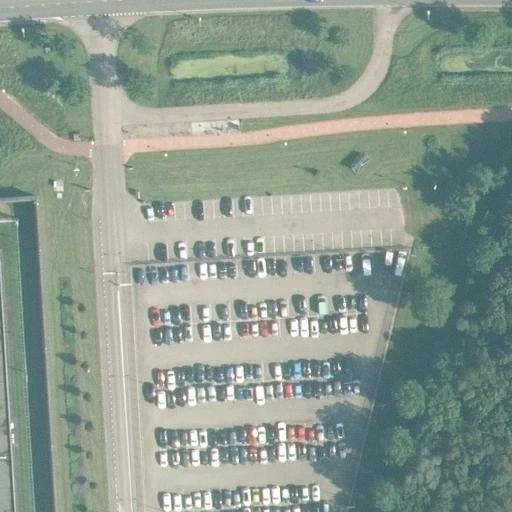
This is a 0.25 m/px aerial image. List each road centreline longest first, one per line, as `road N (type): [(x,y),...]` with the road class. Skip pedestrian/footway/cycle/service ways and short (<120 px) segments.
road 1 (unclassified): [(106,114),(130,511)]
road 2 (unclassified): [(106,114),(344,104),(376,72),(390,0)]
